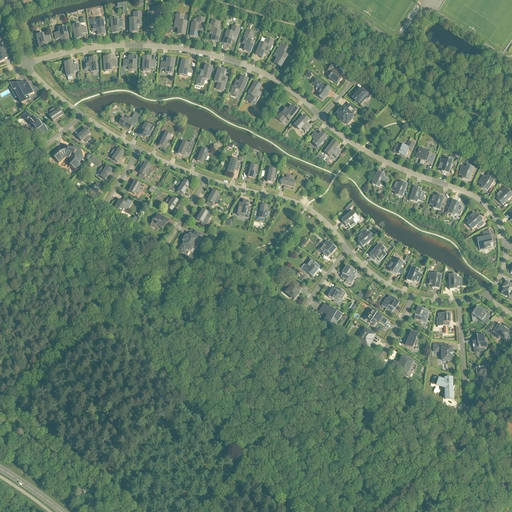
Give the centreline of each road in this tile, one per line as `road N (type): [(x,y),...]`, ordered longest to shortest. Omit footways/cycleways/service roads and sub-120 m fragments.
road 1 (residential): [(320,118),(260,72),(196,52),(113,46),(26,66)]
road 2 (residential): [(506,247),(480,201),(382,160),(320,118)]
road 3 (residential): [(511,392),(489,420),(468,420),(458,303)]
road 4 (residential): [(206,179),(300,205),(348,251)]
